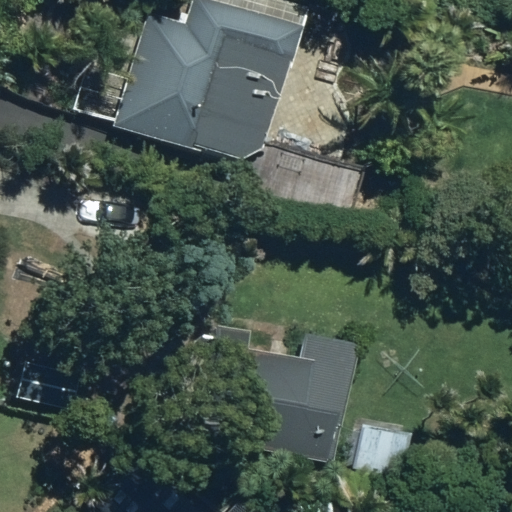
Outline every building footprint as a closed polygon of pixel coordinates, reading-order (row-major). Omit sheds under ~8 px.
[(114,126),(234,163),(258,150),(303,8),(278,0),(185,0),(178,22),(149,12),(114,126)] [(78,226),(136,237),(144,193),(86,183),(78,226)] [(185,429),(312,455),(316,435),(326,439),(348,334),(293,321),(287,349),(234,338),(238,322),(210,315),(185,429)] [(372,470),(399,477),(409,436),(361,423),(355,448),(372,470)] [(74,511),(245,511),(237,505),(231,511),(197,511),(172,489),(155,508),(112,470),(74,511)]
